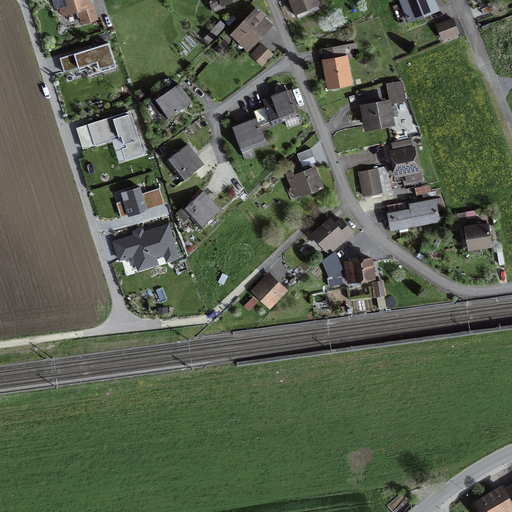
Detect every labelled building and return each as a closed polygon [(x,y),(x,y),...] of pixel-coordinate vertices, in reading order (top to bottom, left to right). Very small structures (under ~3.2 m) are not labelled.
[(88,0),(59,0),(63,12),(78,7),(82,22),(94,18),(88,0)] [(209,0),(213,10),(223,7),(221,2),(225,0),(209,0)] [(292,0),(297,11),(315,4),(313,0),(292,0)] [(432,0),(402,0),(408,17),(435,8),(432,0)] [(490,5),(479,8),(481,15),(491,12),(490,5)] [(254,10),(233,32),(248,46),(269,24),(254,10)] [(453,21),(437,26),(440,37),(457,32),(453,21)] [(95,73),(116,67),(108,42),(60,58),(64,72),(92,63),(95,73)] [(262,45),(252,56),(261,63),(270,53),(262,45)] [(349,46),(323,50),(328,85),(347,82),(343,56),(350,55),(349,46)] [(404,101),(401,82),(388,84),(391,103),(404,101)] [(152,103),(164,120),(190,101),(178,84),(152,103)] [(271,123),(294,113),(284,90),(261,100),(271,123)] [(367,108),(370,125),(390,122),(387,105),(367,108)] [(131,109),(88,122),(94,145),(111,140),(110,137),(121,134),(124,142),(125,142),(127,146),(122,148),(126,159),(144,153),(131,109)] [(233,127),(242,151),(264,142),(255,118),(233,127)] [(167,160),(181,179),(202,163),(188,144),(167,160)] [(297,154),(302,167),(316,162),(311,148),(297,154)] [(392,152),(396,174),(416,170),(412,148),(392,152)] [(302,194),(320,187),(313,168),(295,175),(302,194)] [(364,196),(390,190),(385,168),(359,174),(364,196)] [(124,200),(117,202),(121,217),(164,203),(159,187),(142,192),(140,184),(121,190),(124,200)] [(430,186),(414,188),(416,196),(431,194),(430,186)] [(182,210),(201,228),(219,209),(200,191),(182,210)] [(387,211),(390,230),(439,220),(435,201),(387,211)] [(341,232),(330,220),(313,233),(324,246),(341,232)] [(134,234),(113,241),(119,259),(133,255),(138,270),(158,263),(156,256),(164,254),(166,261),(180,257),(169,222),(144,230),(143,227),(132,230),(134,234)] [(486,224),(465,227),(468,247),(489,244),(486,224)] [(369,258),(345,263),(348,282),(372,277),(369,258)] [(283,288),(269,275),(255,291),(269,303),(283,288)] [(380,281),(372,282),(375,297),(383,295),(380,281)] [(511,511),(511,483),(478,505),(482,511),(511,511)]
